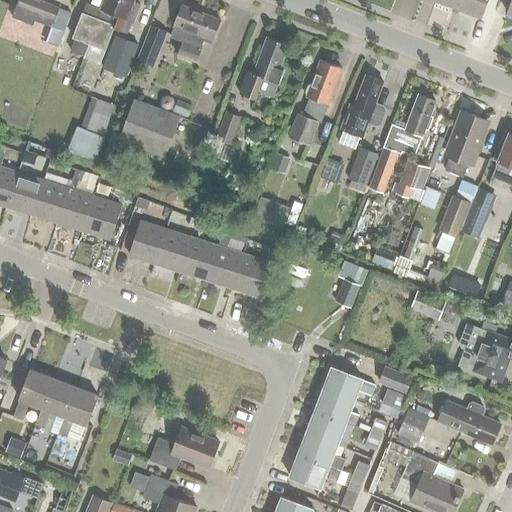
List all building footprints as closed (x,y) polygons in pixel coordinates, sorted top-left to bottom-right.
[(17,0),(15,5),(11,17),(32,26),(34,20),(47,25),(55,5),(41,0),(17,0)] [(100,12),(97,19),(82,13),(73,37),(74,38),(88,43),(104,49),(113,27),(126,32),(130,23),(132,24),(140,5),(131,1),(131,0),(103,0),(99,12),(100,12)] [(461,0),(458,8),(481,17),(487,0),(461,0)] [(172,28),(185,33),(180,45),(178,45),(175,54),(195,62),(198,53),(197,53),(203,40),(210,42),(219,20),(180,5),(172,28)] [(166,32),(150,25),(136,60),(153,67),(166,32)] [(285,69),(279,67),(288,44),(267,36),(253,71),(248,69),(239,93),(244,96),(242,101),(248,103),(250,98),(253,100),(257,90),(274,97),(285,69)] [(102,67),(123,76),(136,45),(114,37),(102,67)] [(74,38),(69,50),(83,56),(88,43),(74,38)] [(320,60),(305,96),(310,98),(307,105),(306,104),(302,115),(296,114),(292,129),(289,137),(308,145),(314,129),(321,111),(324,112),(340,68),(320,60)] [(374,103),(383,81),(366,74),(354,105),(350,103),(340,127),(343,129),(360,136),(366,121),(375,125),(379,123),(384,110),(382,106),(374,103)] [(383,147),(368,188),(382,193),(398,150),(414,156),(417,147),(423,129),(424,128),(427,129),(432,116),(429,115),(434,100),(419,94),(406,129),(405,130),(391,125),(383,147)] [(164,158),(180,117),(134,98),(117,140),(164,158)] [(114,105),(96,99),(86,129),(104,135),(114,105)] [(477,155),(482,141),(481,140),(487,123),(475,119),(477,115),(461,109),(448,143),(453,144),(444,168),(462,174),(470,153),(477,155)] [(229,145),(238,117),(224,111),(218,129),(215,140),(229,145)] [(497,161),(491,176),(503,181),(509,166),(511,167),(511,134),(508,133),(502,146),(498,145),(492,159),(497,161)] [(212,158),(228,164),(233,151),(218,145),(212,158)] [(348,179),(366,186),(378,154),(360,147),(348,179)] [(23,156),(21,161),(33,165),(37,155),(25,151),(23,156)] [(275,154),(270,167),(284,172),(289,159),(275,154)] [(327,158),(321,178),(338,182),(343,162),(327,158)] [(419,166),(407,161),(395,192),(407,197),(419,166)] [(0,204),(7,207),(18,173),(0,166),(0,204)] [(80,183),(84,172),(75,169),(72,180),(80,183)] [(18,173),(7,207),(32,215),(43,181),(18,173)] [(43,181),(32,215),(58,223),(69,189),(43,181)] [(426,186),(421,203),(434,207),(440,191),(426,186)] [(69,189),(58,223),(83,231),(94,197),(69,189)] [(121,195),(120,199),(122,204),(127,205),(131,204),(133,199),(131,194),(126,193),(121,195)] [(438,229),(457,236),(459,230),(470,203),(452,195),(438,229)] [(94,197),(83,231),(109,239),(120,205),(94,197)] [(137,197),(134,206),(146,210),(149,201),(137,197)] [(260,197),(256,207),(270,212),(274,202),(260,197)] [(484,227),(480,225),(488,205),(472,199),(470,203),(459,230),(479,238),(484,227)] [(140,221),(129,256),(155,265),(166,229),(140,221)] [(166,229),(155,265),(181,273),(192,237),(166,229)] [(441,233),(436,247),(448,252),(454,238),(441,233)] [(192,237),(181,273),(206,280),(217,245),(192,237)] [(217,245),(206,280),(232,288),(243,252),(228,248),(230,240),(220,237),(217,245)] [(290,247),(286,260),(298,264),(302,252),(290,247)] [(377,247),(372,262),(390,268),(395,253),(377,247)] [(243,252),(232,288),(258,297),(269,261),(243,252)] [(394,267),(392,273),(404,278),(408,269),(411,260),(399,255),(394,267)] [(339,300),(352,306),(368,271),(345,260),(338,277),(348,281),(339,300)] [(436,288),(443,268),(431,264),(424,283),(436,288)] [(408,269),(404,278),(421,285),(422,283),(425,275),(408,269)] [(452,274),(448,286),(474,297),(479,285),(452,274)] [(494,277),(488,292),(494,295),(501,279),(494,277)] [(511,301),(511,281),(509,281),(502,298),(511,301)] [(416,292),(409,309),(439,321),(446,304),(416,292)] [(511,338),(511,339),(480,327),(471,350),(465,348),(458,365),(502,381),(511,358),(511,338)] [(331,366),(322,388),(353,400),(357,390),(371,396),(375,386),(361,380),(362,378),(331,366)] [(411,378),(385,367),(378,382),(405,393),(411,378)] [(29,403),(41,407),(52,378),(29,369),(18,400),(19,400),(13,416),(23,420),(29,403)] [(41,407),(35,424),(45,428),(51,411),(63,416),(74,386),(52,378),(41,407)] [(74,386),(63,416),(57,433),(67,436),(73,419),(86,424),(97,394),(74,386)] [(314,410),(345,422),(355,426),(358,416),(349,412),(353,400),(322,388),(314,410)] [(385,389),(380,403),(398,410),(403,396),(385,389)] [(491,443),(499,422),(481,415),(483,409),(482,406),(472,401),(469,403),(467,408),(446,400),(437,422),(457,430),(457,429),(491,443)] [(415,442),(421,430),(426,417),(408,408),(396,434),(415,442)] [(345,422),(314,410),(306,432),(337,444),(345,422)] [(374,418),(369,431),(380,435),(385,422),(374,418)] [(175,469),(180,456),(208,467),(218,441),(181,426),(174,443),(158,436),(149,459),(175,469)] [(374,449),(380,435),(369,431),(363,445),(374,449)] [(337,444),(306,432),(297,453),(328,465),(340,470),(344,460),(332,455),(337,444)] [(411,452),(390,443),(384,457),(405,466),(411,452)] [(116,450),(112,461),(128,466),(132,456),(116,450)] [(438,464),(412,452),(401,478),(416,485),(408,503),(429,511),(452,511),(463,489),(433,476),(438,464)] [(328,465),(297,453),(289,476),(320,487),(324,476),(336,480),(340,470),(328,465)] [(357,461),(352,474),(363,479),(368,465),(357,461)] [(0,491),(15,497),(22,477),(0,469),(0,491)] [(193,511),(196,506),(172,497),(177,484),(151,474),(142,496),(159,503),(155,511),(193,511)] [(357,493),(363,479),(352,474),(346,489),(357,493)] [(22,511),(31,511),(43,483),(25,476),(13,508),(22,511)] [(69,495),(61,492),(55,508),(63,511),(69,495)] [(92,495),(85,511),(108,511),(112,503),(92,495)] [(309,511),(311,508),(281,497),(275,511),(309,511)] [(131,511),(133,509),(113,503),(110,511),(131,511)]
